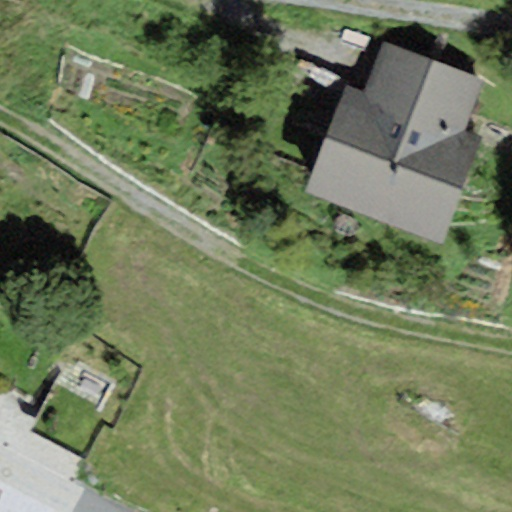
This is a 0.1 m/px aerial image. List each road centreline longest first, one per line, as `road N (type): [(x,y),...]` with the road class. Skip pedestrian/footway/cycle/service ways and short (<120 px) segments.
road 1 (track): [(0,115),(372,317),(511,342)]
road 2 (residential): [(376,0),(511,19)]
